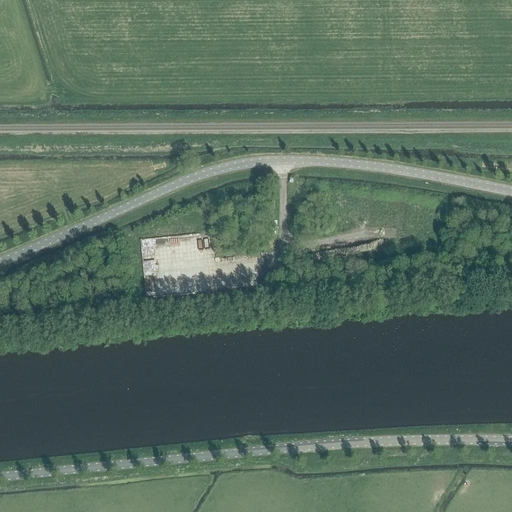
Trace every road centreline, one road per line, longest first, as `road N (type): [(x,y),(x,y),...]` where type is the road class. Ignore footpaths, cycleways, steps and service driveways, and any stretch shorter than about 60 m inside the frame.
road 1 (tertiary): [(511,191),(385,167),(257,161),(200,174),(0,261)]
road 2 (tertiary): [(511,440),(323,443),(0,476)]
